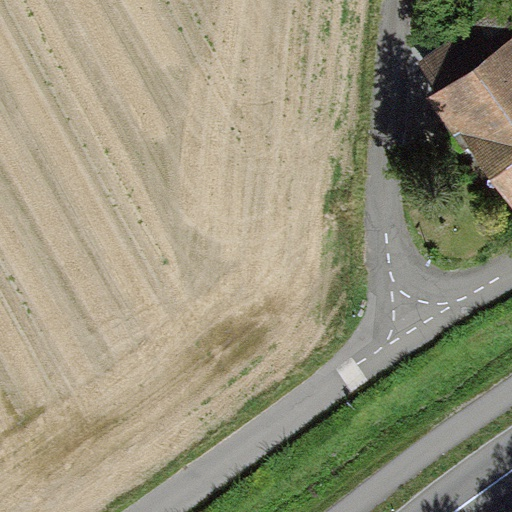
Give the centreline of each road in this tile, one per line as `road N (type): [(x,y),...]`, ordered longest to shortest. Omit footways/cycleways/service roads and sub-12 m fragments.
road 1 (residential): [(423,318),(144,511)]
road 2 (residential): [(423,318),(399,277),(381,189),(402,0)]
